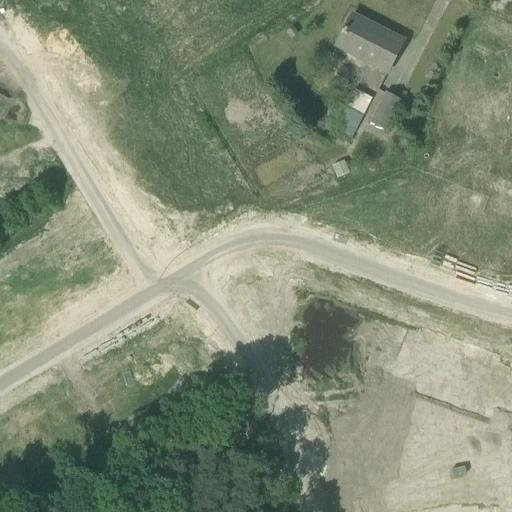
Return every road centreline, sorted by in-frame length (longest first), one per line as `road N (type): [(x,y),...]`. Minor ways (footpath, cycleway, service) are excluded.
road 1 (residential): [(177,278),(247,238),(280,235),(511,318)]
road 2 (residential): [(152,291),(0,54)]
road 3 (residential): [(177,278),(261,374),(311,511)]
road 4 (residential): [(0,389),(152,291)]
